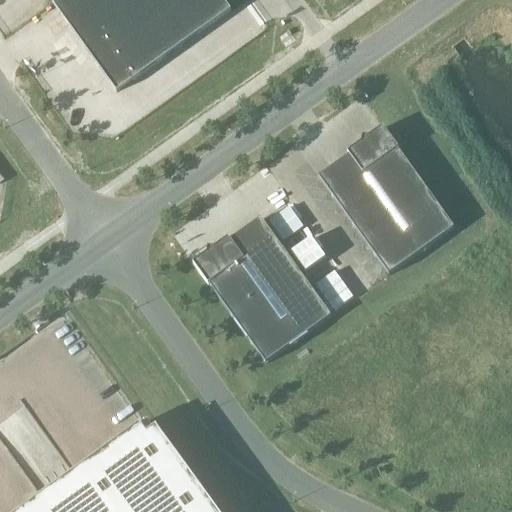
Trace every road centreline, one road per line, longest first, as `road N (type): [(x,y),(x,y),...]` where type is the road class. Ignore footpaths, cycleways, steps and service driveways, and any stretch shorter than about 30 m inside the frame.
road 1 (unclassified): [(105,240),(441,0)]
road 2 (unclassified): [(353,511),(299,485),(244,435),(105,240)]
road 3 (unclassified): [(105,240),(0,92)]
road 4 (unclassified): [(105,240),(0,315)]
